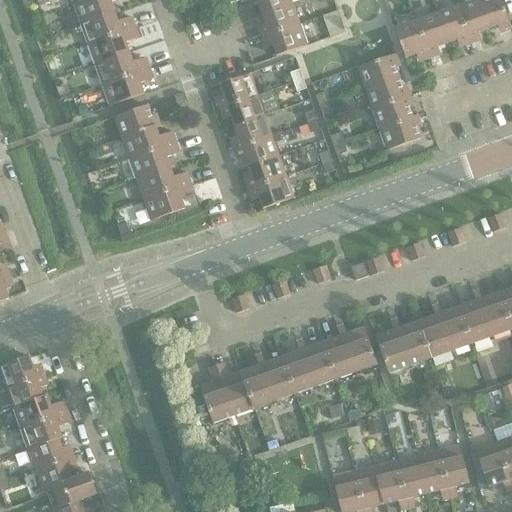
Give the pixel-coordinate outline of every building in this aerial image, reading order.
[(86,0),(74,4),(82,25),(115,13),(112,3),(120,0),(86,0)] [(247,0),(251,9),(259,6),(262,16),(293,5),(290,0),(247,0)] [(477,0),(476,0),(457,7),(471,45),(481,41),(479,33),(488,30),(477,0)] [(511,29),(501,0),(477,0),(488,30),(498,26),(501,34),(511,30),(511,29)] [(263,26),(258,28),(262,39),(300,25),(293,5),(262,16),(266,25),(263,26)] [(457,7),(437,14),(447,44),(457,41),(460,49),(471,45),(457,7)] [(115,13),(82,25),(89,45),(136,28),(132,18),(119,23),(115,13)] [(437,14),(416,21),(430,59),(441,56),(438,48),(447,44),(437,14)] [(416,21),(395,29),(406,59),(416,55),(419,63),(430,59),(416,21)] [(300,25),(262,39),(265,49),(273,47),(277,57),(307,46),(300,25)] [(136,28),(89,45),(96,66),(130,54),(126,44),(139,39),(136,28)] [(130,54),(96,66),(103,86),(150,69),(147,59),(133,63),(130,54)] [(396,55),(358,69),(365,90),(399,78),(396,68),(400,67),(396,55)] [(150,69),(103,86),(111,107),(144,95),(141,84),(154,80),(150,69)] [(290,74),(294,84),(304,80),(300,70),(290,74)] [(224,97),(216,99),(219,110),(258,97),(250,75),(220,86),(224,97)] [(399,78),(365,90),(373,110),(411,97),(407,86),(403,88),(399,78)] [(304,80),(294,84),(297,93),(307,90),(304,80)] [(184,93),(174,97),(178,107),(188,103),(184,93)] [(316,96),(319,106),(329,103),(326,93),(316,96)] [(258,97),(219,110),(223,121),(231,118),(235,128),(265,117),(258,97)] [(411,97),(373,110),(380,131),(414,119),(413,118),(410,109),(415,107),(411,97)] [(329,103),(319,106),(323,116),(333,112),(329,103)] [(148,106),(115,118),(122,140),(156,128),(156,129),(161,127),(157,115),(152,117),(148,106)] [(305,115),(308,124),(318,121),(315,111),(305,115)] [(414,119),(380,131),(388,152),(421,140),(417,129),(422,128),(420,122),(418,116),(413,118),(414,119)] [(238,137),(230,140),(234,151),(272,137),(265,117),(235,128),(238,137)] [(318,121),(308,124),(312,134),(321,130),(318,121)] [(156,128),(122,140),(129,160),(176,143),(173,133),(160,138),(156,129),(156,128)] [(330,137),(334,147),(344,143),(340,134),(330,137)] [(272,137),(234,151),(238,161),(246,159),(249,168),(279,158),(272,137)] [(176,143),(129,160),(137,180),(170,168),(167,158),(180,154),(176,143)] [(344,143),(334,147),(337,157),(347,153),(344,143)] [(319,155),(323,165),(332,162),(329,152),(319,155)] [(253,178),(245,181),(248,191),(287,178),(279,158),(249,168),(253,178)] [(332,162),(323,165),(326,175),(336,171),(332,162)] [(170,168),(137,180),(144,201),(191,184),(187,174),(174,178),(170,168)] [(287,178),(248,191),(252,202),(260,199),(264,210),(294,199),(287,178)] [(191,184),(144,201),(151,222),(185,210),(181,199),(195,194),(191,184)] [(502,215),(495,217),(500,231),(507,229),(502,215)] [(500,231),(495,217),(489,220),(494,234),(500,231)] [(126,223),(117,226),(121,238),(122,238),(130,235),(126,223)] [(461,230),(455,232),(460,246),(466,244),(461,230)] [(460,246),(455,232),(448,234),(453,248),(460,246)] [(420,244),(414,247),(419,261),(425,258),(420,244)] [(419,261),(414,247),(408,249),(413,263),(419,261)] [(380,259),(373,261),(378,275),(385,273),(380,259)] [(378,275),(373,261),(367,263),(372,277),(378,275)] [(364,264),(352,269),(356,282),(369,278),(364,264)] [(0,279),(10,276),(6,265),(0,267),(0,279)] [(511,274),(511,290),(500,294),(511,329),(511,266),(509,267),(511,274)] [(326,267),(320,269),(325,283),(331,281),(326,267)] [(325,283),(320,269),(314,272),(319,286),(325,283)] [(10,276),(0,279),(0,303),(9,300),(6,289),(14,286),(12,281),(10,276)] [(476,303),(459,309),(472,346),(511,331),(511,329),(500,294),(483,300),(476,279),(469,282),(476,303)] [(285,282),(279,284),(284,298),(290,296),(285,282)] [(284,298),(279,284),(273,286),(278,300),(284,298)] [(435,317),(418,323),(431,360),(472,346),(459,309),(442,315),(434,294),(428,296),(435,317)] [(245,296),(238,298),(243,312),(250,310),(245,296)] [(243,312),(238,298),(232,300),(237,314),(243,312)] [(387,311),(394,332),(376,338),(389,375),(431,360),(418,323),(401,330),(393,308),(387,311)] [(341,338),(323,344),(336,381),(378,366),(365,330),(347,336),(339,315),(333,317),(341,338)] [(300,353),(283,359),(296,395),(336,381),(323,344),(306,351),(299,329),(292,332),(300,353)] [(260,367),(243,373),(255,410),(296,395),(283,359),(266,365),(258,344),(252,346),(260,367)] [(30,357),(0,367),(0,369),(7,389),(45,375),(41,364),(33,367),(30,357)] [(227,371),(224,363),(209,369),(212,376),(227,371)] [(214,383),(201,388),(214,424),(235,417),(222,380),(229,378),(227,371),(212,376),(214,383)] [(444,371),(436,373),(439,382),(447,379),(444,371)] [(229,378),(222,380),(235,417),(255,410),(243,373),(229,378)] [(45,375),(7,389),(14,409),(44,398),(44,397),(41,389),(49,386),(45,375)] [(511,387),(503,391),(509,406),(511,404),(511,387)] [(44,398),(14,409),(21,429),(68,413),(65,402),(51,407),(47,396),(44,397),(44,398)] [(489,396),(482,398),(487,413),(494,410),(489,396)] [(341,405),(328,409),(332,421),(344,417),(341,405)] [(359,411),(348,415),(350,422),(362,418),(359,411)] [(68,413),(21,429),(28,450),(59,439),(59,440),(62,439),(59,428),(72,423),(68,413)] [(511,438),(497,444),(511,486),(511,438)] [(59,439),(28,450),(36,470),(74,456),(70,446),(62,449),(59,440),(59,439)] [(511,490),(511,486),(497,444),(476,452),(489,488),(503,483),(506,493),(511,490)] [(460,446),(439,452),(450,499),(458,497),(455,487),(470,484),(460,446)] [(439,452),(418,457),(427,495),(441,491),(443,501),(450,499),(439,452)] [(74,456),(36,470),(43,491),(46,490),(48,496),(53,495),(51,489),(53,488),(53,487),(73,480),(73,479),(70,470),(78,467),(74,456)] [(418,457),(397,462),(408,510),(416,508),(413,498),(427,495),(418,457)] [(223,459),(209,464),(211,472),(225,467),(223,459)] [(397,462),(376,467),(385,505),(399,502),(401,511),(408,510),(397,462)] [(376,467),(355,473),(364,511),(372,511),(372,508),(385,505),(376,467)] [(364,511),(355,473),(333,478),(341,511),(364,511)] [(51,489),(53,495),(56,494),(58,501),(55,502),(57,508),(60,507),(60,508),(81,501),(95,496),(94,494),(96,493),(91,476),(88,477),(87,475),(73,479),(73,480),(53,487),(53,488),(51,489)] [(8,480),(0,482),(0,488),(2,493),(11,490),(8,480)] [(57,508),(55,502),(51,504),(53,510),(50,511),(93,511),(92,508),(84,511),(81,501),(60,508),(60,507),(57,508)]
